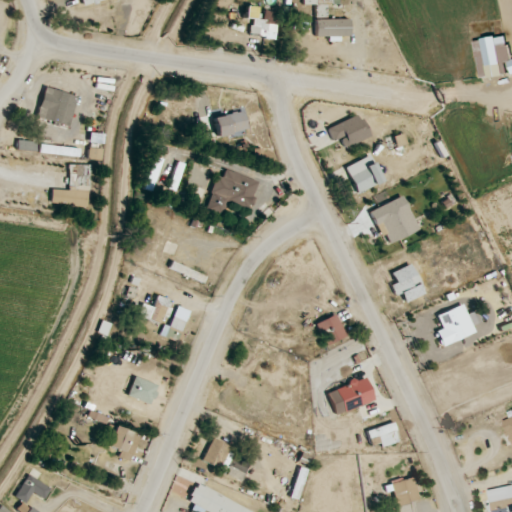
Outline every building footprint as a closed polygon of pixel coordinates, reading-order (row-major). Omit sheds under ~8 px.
[(315,4),(315,18),(327,18),(326,4),(338,4),(337,0),(300,0),(301,5),(315,4)] [(251,35),(276,36),(277,11),(263,10),(262,19),(251,19),(251,35)] [(349,36),(349,18),(315,20),(315,37),(349,36)] [(76,95),(42,87),(35,118),(69,126),(76,95)] [(210,119),(215,138),(251,129),(246,110),(210,119)] [(343,148),(369,137),(359,114),(326,128),(331,140),(338,138),(343,148)] [(39,152),(76,157),(77,150),(53,146),(54,140),(41,138),(39,152)] [(35,151),(36,142),(15,141),(15,150),(35,151)] [(344,166),(356,193),(381,182),(370,156),(344,166)] [(90,165),(67,164),(67,190),(49,190),(49,206),(87,206),(87,191),(77,191),(77,184),(89,184),(90,165)] [(248,210),(258,182),(224,169),(221,177),(216,175),(204,210),(221,216),(226,203),(248,210)] [(418,231),(402,196),(368,211),(380,237),(384,235),(388,244),(418,231)] [(423,295),(412,264),(390,272),(395,283),(390,285),(394,296),(400,294),(403,303),(423,295)] [(152,307),(141,303),(137,316),(160,324),(169,299),(156,295),(152,307)] [(474,332),(461,304),(436,316),(441,329),(434,332),(441,347),(474,332)] [(344,338),(337,315),(315,322),(323,345),(344,338)] [(185,322),(172,317),(168,326),(180,332),(185,322)] [(125,395),(149,405),(157,386),(134,376),(125,395)] [(334,415),(374,401),(365,378),(325,392),(334,415)] [(511,418),(503,421),(511,444),(511,443),(511,418)] [(372,449),(399,441),(393,423),(366,431),(372,449)] [(106,448),(130,457),(138,436),(114,426),(106,448)] [(202,461),(220,468),(229,445),(210,438),(202,461)] [(244,471),(226,466),(223,474),(241,480),(244,471)] [(305,469),(297,467),(289,498),(298,500),(305,469)] [(32,492),(43,500),(50,489),(28,474),(14,497),(25,504),(32,492)] [(392,507),(418,501),(412,478),(386,484),(392,507)] [(195,484),(186,503),(204,511),(252,511),(253,511),(195,484)] [(489,511),(511,511),(511,485),(487,490),(490,505),(488,505),(489,511)]
